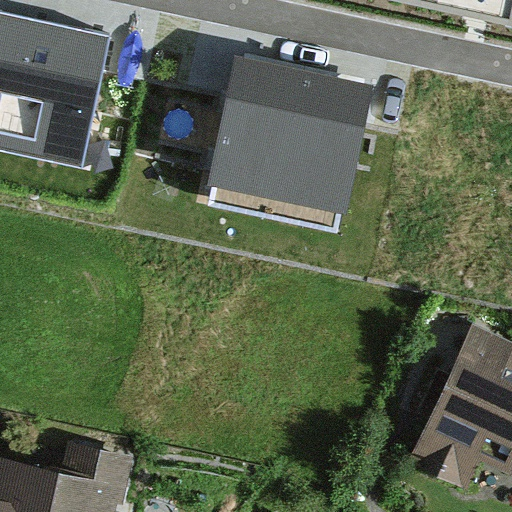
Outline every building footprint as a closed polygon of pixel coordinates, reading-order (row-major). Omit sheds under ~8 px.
[(511,0),(429,0),(511,16),(511,0)] [(1,9),(0,11),(0,138),(85,157),(112,33),(1,9)] [(240,51),(215,165),(347,194),(372,80),(240,51)] [(511,347),(492,338),(448,434),(511,463),(511,347)] [(68,471),(1,458),(0,465),(0,511),(124,511),(134,464),(72,452),(68,471)]
